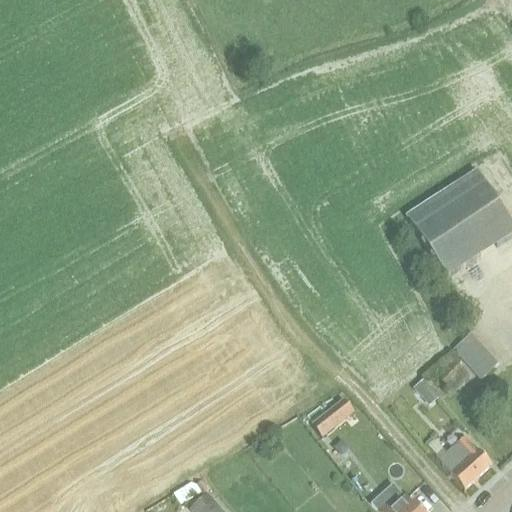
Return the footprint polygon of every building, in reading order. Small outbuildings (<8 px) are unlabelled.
[(445,283),(461,273),(511,240),(511,233),(475,177),(405,222),(445,283)] [(480,385),(498,368),(470,338),(452,354),(480,385)] [(422,384),(412,392),(420,401),(429,393),(422,384)] [(327,416),(311,429),(322,442),(337,430),(327,416)] [(463,493),(489,469),(464,442),(446,459),(442,455),(435,462),(463,493)] [(385,508),(380,511),(416,511),(414,508),(411,511),(405,503),(392,489),(378,501),(385,508)] [(218,511),(208,500),(194,511),(218,511)]
